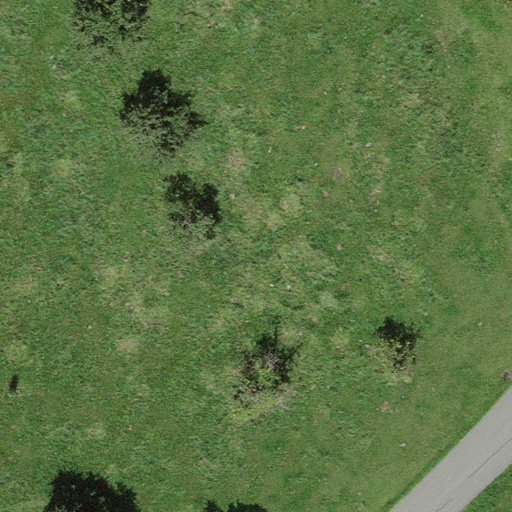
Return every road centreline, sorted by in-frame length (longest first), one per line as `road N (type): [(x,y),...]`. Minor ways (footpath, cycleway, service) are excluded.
road 1 (track): [(511,217),(417,0)]
road 2 (unclassified): [(422,511),(511,427)]
